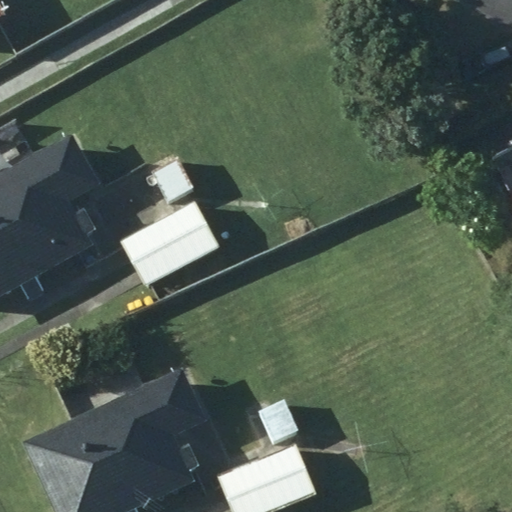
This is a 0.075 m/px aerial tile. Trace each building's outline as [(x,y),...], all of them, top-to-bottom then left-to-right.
[(100,189),(70,138),(0,176),(0,300),(93,249),(70,206),(100,189)] [(194,192),(177,162),(153,175),(169,206),(194,192)] [(219,254),(193,207),(119,244),(143,292),(219,254)] [(206,427),(180,375),(22,446),(50,511),(146,511),(194,491),(173,443),(206,427)] [(298,435),(283,403),(259,414),(275,446),(298,435)] [(216,481),(229,511),(278,511),(312,497),(293,451),(216,481)]
